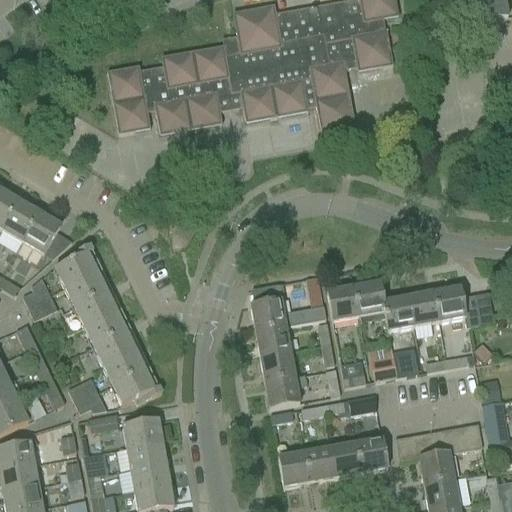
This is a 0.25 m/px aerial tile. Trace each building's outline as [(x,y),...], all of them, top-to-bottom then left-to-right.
[(273,11),(231,19),(235,43),(221,45),(222,52),(160,63),(161,73),(138,77),(138,72),(106,78),(117,141),(149,135),(146,118),(154,117),(158,141),(221,130),(218,118),(241,114),(244,129),(307,118),(306,114),(314,112),(319,140),(354,134),(343,76),(355,74),(356,78),(391,71),(385,36),(374,38),(372,27),(397,22),(392,0),(356,0),(357,5),(274,20),(273,11)] [(468,30),(506,24),(502,1),(464,8),(468,30)] [(0,236),(1,237),(18,208),(0,197),(0,236)] [(20,249),(37,219),(18,208),(1,237),(20,249)] [(55,239),(59,232),(37,219),(20,249),(44,263),(44,261),(51,265),(70,248),(55,239)] [(88,251),(70,260),(64,263),(67,268),(53,275),(63,294),(95,279),(86,260),(91,257),(88,251)] [(104,298),(95,279),(63,294),(72,314),(104,298)] [(0,294),(14,303),(19,295),(0,283),(0,294)] [(33,328),(51,319),(56,317),(40,285),(30,294),(32,298),(21,303),(33,328)] [(350,294),(356,325),(358,324),(358,329),(382,324),(381,320),(383,320),(381,308),(378,289),(378,288),(376,288),(376,289),(350,294)] [(478,332),(476,323),(473,303),(460,305),(458,294),(458,293),(457,293),(457,294),(432,299),(437,330),(464,325),(465,335),(478,332)] [(325,297),(329,317),(331,329),(356,325),(350,294),(327,298),(326,297),(325,297)] [(114,318),(104,298),(72,314),(82,333),(114,318)] [(406,303),(412,335),(437,330),(432,299),(406,303)] [(381,320),(382,324),(385,339),(412,335),(406,303),(381,308),(383,320),(381,320)] [(249,313),(254,339),(284,333),(284,332),(324,325),(323,320),(322,312),(281,319),(279,307),(248,313),(249,313)] [(124,337),(114,318),(82,333),(92,353),(124,337)] [(315,333),(319,353),(329,351),(325,331),(315,333)] [(15,338),(24,356),(53,416),(63,411),(24,333),(15,338)] [(284,333),(254,339),(258,364),(288,358),(284,333)] [(133,357),(124,337),(92,353),(101,373),(133,357)] [(422,359),(448,358),(447,342),(421,343),(422,359)] [(323,373),(324,373),(332,371),(329,351),(319,353),(323,373)] [(481,351),(472,359),(483,370),(492,362),(481,351)] [(143,377),(133,357),(101,373),(111,393),(143,377)] [(288,358),(258,364),(263,389),(293,383),(288,358)] [(370,365),(372,380),(374,389),(394,385),(390,364),(390,363),(390,358),(375,361),(376,364),(370,365)] [(416,381),(414,372),(412,359),(390,363),(390,364),(394,385),(416,381)] [(445,375),(467,372),(465,363),(444,367),(445,375)] [(425,379),(445,375),(444,367),(424,370),(425,379)] [(343,394),(364,390),(360,368),(339,371),(343,394)] [(334,376),(325,378),(324,378),(328,403),(328,404),(338,402),(334,376)] [(160,399),(159,397),(157,393),(152,395),(143,377),(111,393),(120,412),(134,405),(136,411),(142,408),(160,399)] [(298,409),(295,393),(305,391),(303,381),(293,383),(263,389),(268,415),(267,415),(267,416),(298,410),(298,409)] [(91,420),(105,417),(89,385),(66,397),(78,421),(89,416),(91,420)] [(495,385),(477,388),(481,410),(498,407),(495,385)] [(0,417),(17,409),(7,389),(0,392),(0,417)] [(374,418),(372,403),(346,408),(349,422),(374,418)] [(489,452),(508,448),(501,408),(482,412),(489,452)] [(27,429),(17,409),(0,417),(0,442),(9,438),(27,429)] [(321,421),(342,417),(340,409),(320,412),(321,421)] [(301,425),(321,421),(320,412),(300,416),(301,425)] [(270,430),(291,426),(290,418),(269,421),(270,430)] [(90,439),(117,435),(115,422),(88,427),(90,439)] [(125,456),(160,449),(156,427),(121,434),(125,455),(125,456)] [(468,458),(481,455),(476,431),(463,433),(468,458)] [(457,460),(468,458),(463,433),(452,435),(457,460)] [(452,435),(440,437),(445,462),(447,461),(457,460),(452,435)] [(440,437),(427,439),(432,464),(445,462),(440,437)] [(428,464),(432,464),(427,439),(416,441),(420,465),(428,464)] [(416,441),(404,444),(409,467),(416,466),(420,465),(416,441)] [(62,461),(74,459),(72,443),(59,445),(62,461)] [(393,446),(398,469),(409,467),(404,444),(393,446)] [(386,476),(380,445),(354,450),(360,480),(384,475),(384,476),(386,476)] [(129,477),(164,471),(160,449),(125,456),(125,455),(114,457),(118,477),(129,475),(129,477)] [(0,455),(0,477),(33,472),(29,450),(0,455)] [(328,455),(333,485),(360,480),(354,450),(328,455)] [(328,455),(302,459),(308,489),(333,485),(328,455)] [(283,494),(308,489),(302,459),(276,464),(282,495),(283,495),(283,494)] [(422,492),(452,486),(447,461),(445,462),(432,464),(428,464),(420,465),(416,466),(416,467),(417,466),(422,492)] [(85,485),(98,483),(95,466),(82,468),(85,485)] [(76,470),(64,472),(67,488),(79,486),(76,470)] [(133,498),(168,492),(164,471),(129,477),(132,497),(133,498)] [(36,493),(33,472),(0,477),(0,495),(1,500),(36,493)] [(88,501),(101,498),(98,483),(85,485),(88,501)] [(488,506),(497,504),(495,491),(494,483),(485,485),(488,506)] [(70,505),(82,503),(79,486),(67,488),(70,505)] [(425,511),(451,511),(456,511),(452,486),(422,492),(425,511)] [(511,511),(511,496),(510,488),(495,491),(497,504),(498,511),(511,511)] [(171,511),(168,492),(133,498),(133,500),(134,511),(171,511)] [(39,511),(36,493),(1,500),(3,511),(39,511)]
